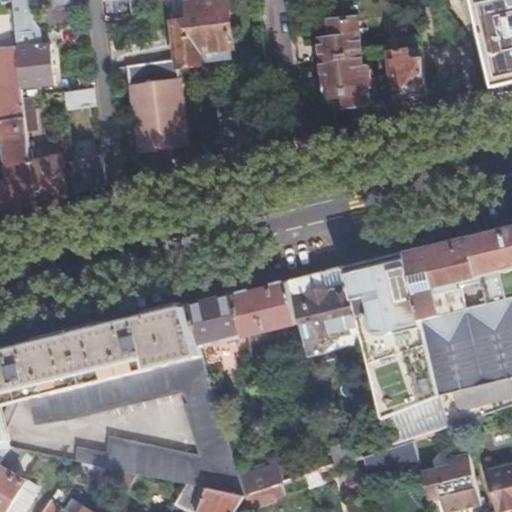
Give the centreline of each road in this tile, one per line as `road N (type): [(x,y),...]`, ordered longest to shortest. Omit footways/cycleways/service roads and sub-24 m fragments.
road 1 (residential): [(90,0),(112,191),(135,247)]
road 2 (primary): [(304,206),(511,157)]
road 3 (residential): [(275,0),(304,206)]
road 4 (primary): [(135,247),(304,206)]
road 5 (primary): [(0,285),(135,247)]
